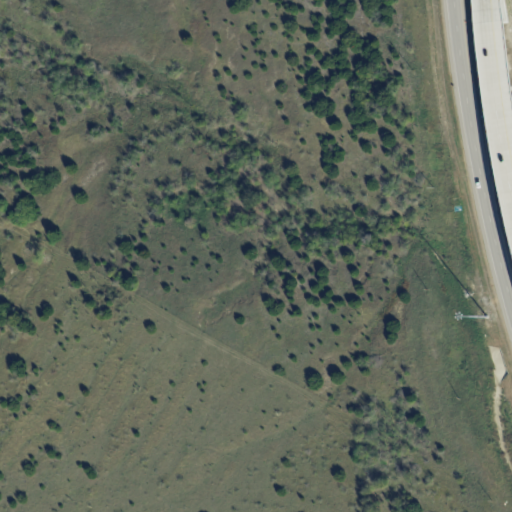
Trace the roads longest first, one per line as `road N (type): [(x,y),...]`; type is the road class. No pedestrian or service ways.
road 1 (secondary): [(449,0),(511,321)]
road 2 (motorway): [(485,0),(511,188)]
